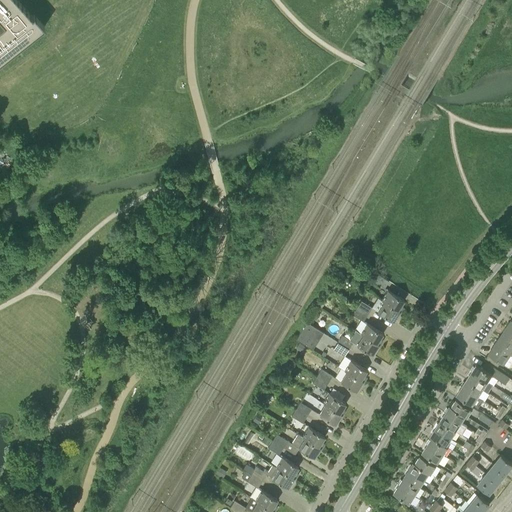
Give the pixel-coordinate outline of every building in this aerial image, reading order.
[(0,61),(44,26),(33,14),(32,16),(17,0),(0,0),(0,19),(4,24),(0,26),(0,61)] [(373,281),(384,288),(389,281),(377,274),(373,281)] [(381,299),(400,312),(404,307),(400,305),(403,300),(387,290),(381,299)] [(399,314),(400,312),(381,299),(377,297),(371,306),(377,310),(376,311),(393,321),(398,313),(399,314)] [(356,307),(367,314),(372,307),(361,300),(356,307)] [(363,321),(367,314),(356,307),(352,314),(363,321)] [(307,323),(297,339),(313,349),(323,333),(307,323)] [(360,332),(362,334),(379,345),(382,340),(379,338),(382,333),(366,323),(360,332)] [(503,332),(501,336),(511,343),(511,331),(505,327),(502,331),(503,332)] [(378,348),(379,345),(362,334),(355,344),(372,354),(377,347),(378,348)] [(337,342),(349,349),(353,342),(342,335),(337,342)] [(497,339),(494,344),(510,355),(511,355),(511,343),(501,336),(498,340),(497,339)] [(299,342),(297,347),(304,350),(306,346),(299,342)] [(489,353),(486,358),(498,366),(501,361),(504,363),(510,355),(494,344),(491,348),(492,349),(489,353)] [(350,359),(343,369),(363,382),(366,377),(363,374),(366,370),(350,359)] [(476,363),(471,371),(488,381),(492,374),(506,383),(509,377),(486,362),(483,367),(476,363)] [(317,375),(328,382),(332,375),(321,368),(317,375)] [(362,384),(363,382),(343,369),(342,368),(336,378),(356,391),(361,383),(362,384)] [(471,371),(466,378),(482,389),(488,392),(493,384),(488,381),(471,371)] [(323,389),(328,382),(317,375),(312,382),(323,389)] [(466,378),(461,386),(477,397),(482,389),(466,378)] [(461,386),(456,394),(472,404),(478,408),(483,400),(477,397),(461,386)] [(503,391),(500,396),(508,400),(507,402),(511,404),(511,402),(511,396),(503,391)] [(322,403),(324,404),(342,415),(345,410),(342,408),(345,403),(329,393),(322,403)] [(456,398),(451,405),(465,415),(467,417),(472,408),(456,398)] [(296,408),(307,415),(311,409),(300,402),(296,408)] [(341,417),(342,415),(324,404),(318,414),(335,424),(339,416),(341,417)] [(449,404),(444,412),(461,423),(465,415),(451,405),(449,404)] [(302,423),(307,415),(296,408),(291,416),(302,423)] [(444,412),(439,420),(456,430),(462,434),(468,438),(473,431),(466,427),(467,426),(461,423),(444,412)] [(502,419),(499,424),(506,429),(509,424),(502,419)] [(439,420),(434,427),(451,438),(456,430),(439,420)] [(301,436),(303,438),(321,449),(324,443),(321,441),(324,436),(308,426),(301,436)] [(434,427),(429,435),(431,436),(438,441),(439,440),(446,445),(451,438),(434,427)] [(478,428),(476,432),(477,433),(480,435),(483,437),(487,432),(483,429),(482,430),(478,428)] [(272,440),(283,447),(287,440),(276,433),(272,440)] [(321,449),(303,438),(301,436),(297,434),(291,443),(297,447),(314,457),(318,450),(320,451),(321,449)] [(431,436),(426,444),(443,454),(448,446),(446,445),(439,440),(438,441),(431,436)] [(278,454),(283,447),(272,440),(270,443),(268,446),(267,447),(278,454)] [(484,441),(480,445),(488,451),(491,447),(484,441)] [(426,444),(422,451),(438,462),(443,454),(426,444)] [(419,454),(415,462),(424,468),(429,472),(431,473),(436,465),(419,454)] [(472,455),(469,460),(476,465),(480,461),(472,455)] [(511,463),(502,455),(493,465),(504,474),(511,464),(511,463)] [(276,464),(296,477),(298,473),(295,471),(298,466),(282,456),(276,464)] [(469,460),(465,464),(473,470),(476,465),(469,460)] [(413,461),(408,469),(424,479),(429,472),(424,468),(415,462),(413,461)] [(294,481),(296,477),(276,464),(275,466),(272,464),(268,471),(264,469),(263,471),(255,466),(250,474),(262,481),(266,474),(288,487),(292,480),(294,481)] [(493,465),(485,474),(497,483),(504,474),(493,465)] [(408,469),(403,476),(420,487),(424,479),(408,469)] [(257,488),(262,481),(250,474),(246,471),(241,477),(246,480),(257,488)] [(485,474),(478,483),(489,493),(490,492),(489,492),(497,483),(485,474)] [(403,476),(398,484),(415,494),(420,487),(403,476)] [(451,482),(447,486),(454,492),(458,488),(451,482)] [(398,484),(393,492),(410,502),(415,494),(398,484)] [(447,486),(444,490),(451,496),(454,492),(447,486)] [(277,499),(261,489),(255,500),(274,511),(277,507),(273,505),(277,499)] [(478,494),(470,504),(480,511),(482,511),(489,503),(490,503),(478,494)] [(241,511),(245,507),(227,495),(222,502),(229,507),(237,511),(241,511)] [(273,511),(274,511),(255,500),(251,498),(245,507),(252,511),(273,511)] [(436,500),(433,504),(440,510),(443,506),(436,500)] [(465,501),(458,510),(460,511),(480,511),(470,504),(465,501)]
